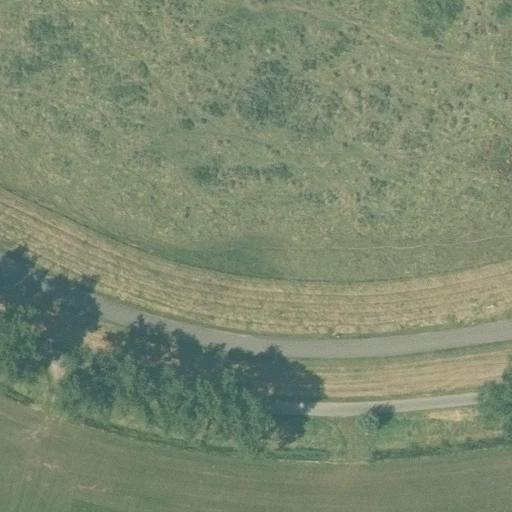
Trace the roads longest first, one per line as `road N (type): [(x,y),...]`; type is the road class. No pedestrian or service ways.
road 1 (tertiary): [(511,329),(373,342),(272,341),(119,311),(0,259)]
road 2 (unclassified): [(511,409),(327,431),(208,422),(78,387),(0,351)]
